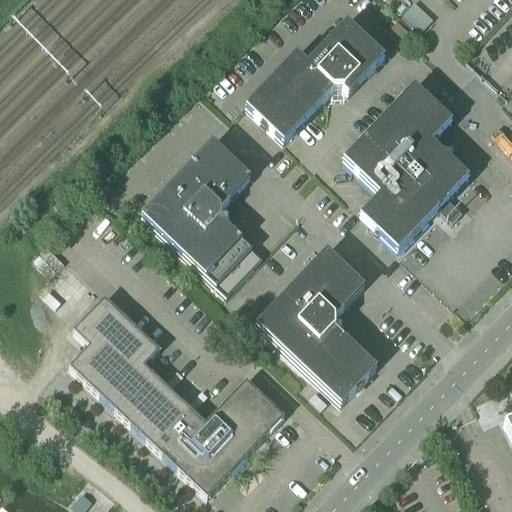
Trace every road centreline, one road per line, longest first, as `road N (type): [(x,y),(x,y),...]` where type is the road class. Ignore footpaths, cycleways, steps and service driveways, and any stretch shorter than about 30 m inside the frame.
road 1 (unknown): [(466,367),(202,118)]
road 2 (unknown): [(365,467),(279,393),(200,376),(96,281)]
road 3 (unclassified): [(321,511),(511,321)]
road 4 (unclassified): [(511,142),(431,46),(476,0)]
road 5 (track): [(0,397),(138,511)]
